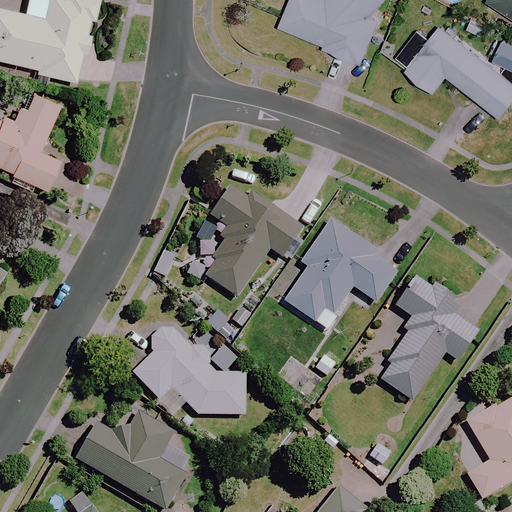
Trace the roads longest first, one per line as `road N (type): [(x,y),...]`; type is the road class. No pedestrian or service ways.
road 1 (residential): [(0,449),(104,257),(151,152),(166,89)]
road 2 (residential): [(511,229),(327,128),(166,89)]
